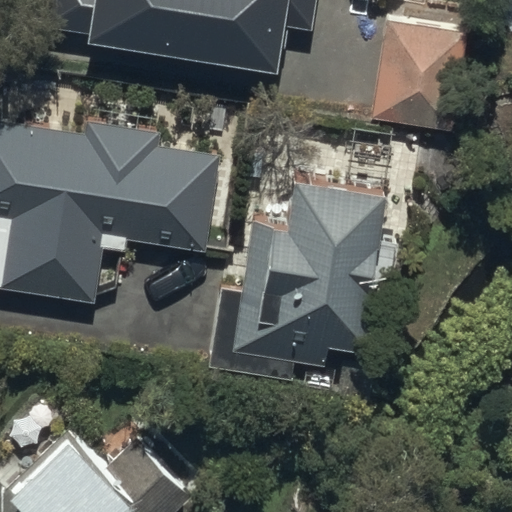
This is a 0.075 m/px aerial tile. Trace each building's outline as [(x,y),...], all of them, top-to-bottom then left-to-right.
[(46,0),(43,19),(270,54),(275,17),(310,22),(313,0),(46,0)] [(459,22),(382,15),(373,113),(450,120),(459,22)] [(83,128),(0,114),(0,280),(89,295),(98,239),(118,243),(121,229),(201,242),(215,150),(149,140),(152,126),(85,115),(83,128)] [(379,182),(289,168),(283,218),(249,213),(238,283),(217,280),(205,358),(286,371),(289,354),(320,359),(323,334),(354,339),(379,182)] [(0,511),(158,511),(185,486),(131,432),(101,461),(62,421),(1,481),(0,480),(0,511)]
